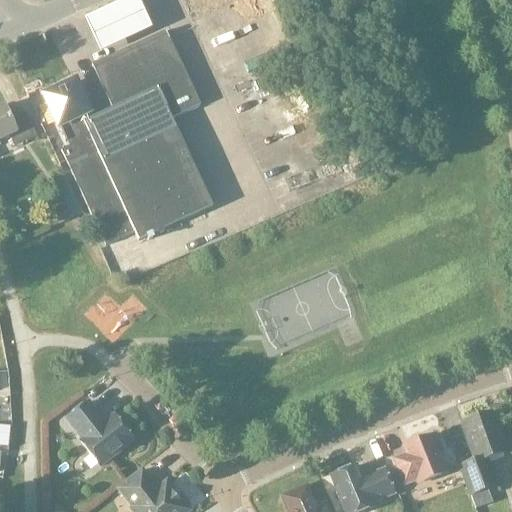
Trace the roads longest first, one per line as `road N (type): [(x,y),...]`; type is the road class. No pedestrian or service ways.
road 1 (residential): [(218,488),(354,426),(511,369)]
road 2 (residential): [(218,488),(116,366),(137,347)]
